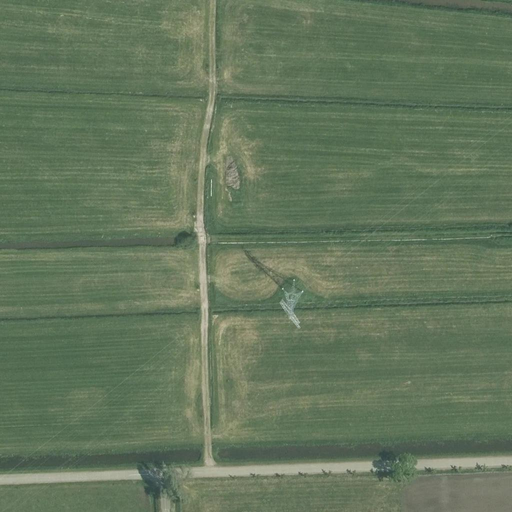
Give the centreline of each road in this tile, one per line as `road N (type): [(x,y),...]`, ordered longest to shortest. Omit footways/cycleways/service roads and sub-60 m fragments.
road 1 (unclassified): [(163,472),(511,460)]
road 2 (unclassified): [(163,472),(0,478)]
